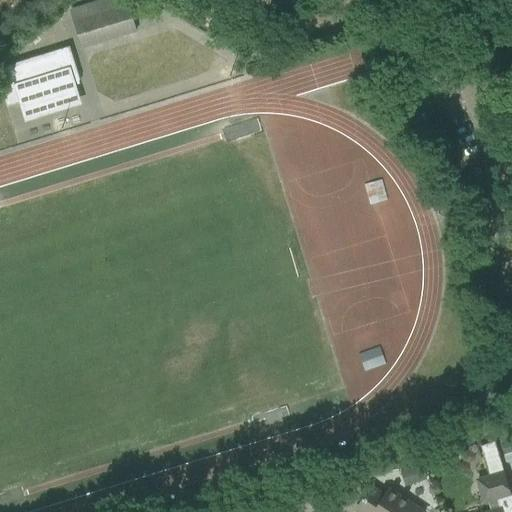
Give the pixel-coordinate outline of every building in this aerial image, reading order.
[(124,0),(98,0),(69,9),(69,10),(73,21),(79,41),(81,48),(82,48),(134,32),(132,25),(126,5),(124,0)] [(68,47),(0,67),(0,89),(5,107),(20,103),(24,117),(26,117),(25,115),(76,99),(76,101),(77,101),(71,81),(77,80),(78,81),(79,80),(68,47)] [(489,477),(477,481),(483,502),(486,501),(489,511),(500,511),(500,510),(499,510),(496,498),(508,494),(492,442),(479,446),(489,477)] [(399,471),(404,487),(426,480),(421,464),(399,471)] [(420,511),(388,491),(384,497),(370,489),(356,510),(358,511),(420,511)]
